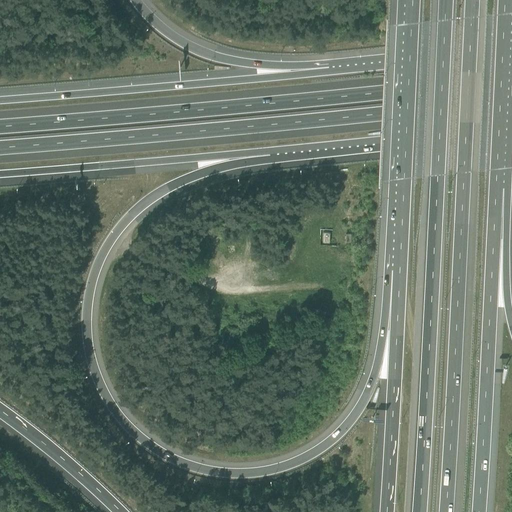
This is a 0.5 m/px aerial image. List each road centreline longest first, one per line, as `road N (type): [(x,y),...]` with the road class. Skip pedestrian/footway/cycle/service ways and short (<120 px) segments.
road 1 (motorway): [(399,271),(367,391),(347,423),(305,458),(266,471),(209,471),(141,440),(104,395),(90,360),(85,320),(96,266),(121,224),(162,190),(271,153)]
road 2 (motorway): [(511,79),(0,126)]
road 3 (motorway): [(0,146),(511,100)]
road 4 (motorway): [(445,0),(418,511)]
road 5 (motorway): [(448,511),(472,0)]
road 6 (motorway): [(478,511),(498,168)]
road 7 (motorway): [(333,69),(0,96)]
road 8 (motorway): [(0,174),(271,153)]
road 9 (motorway): [(412,0),(399,271)]
road 10 (motorway): [(271,153),(511,127)]
road 11 (motorway): [(399,271),(386,511)]
road 12 (motorway): [(333,69),(221,59),(166,32),(135,0)]
road 13 (motorway): [(511,49),(333,69)]
road 14 (motorway): [(498,168),(506,0)]
road 15 (motorway): [(0,406),(127,511)]
road 16 (motorway): [(511,322),(498,168)]
